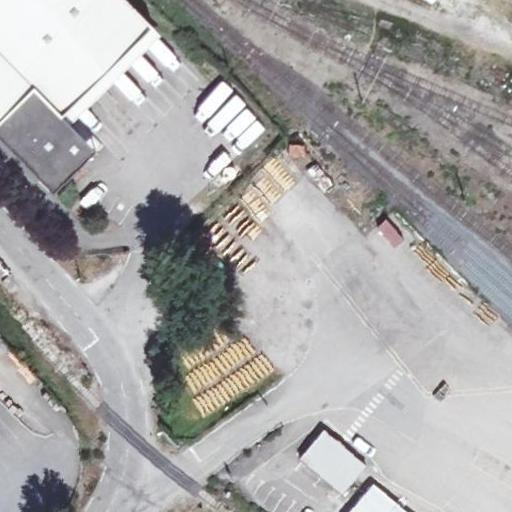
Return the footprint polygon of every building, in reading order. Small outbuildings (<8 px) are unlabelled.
[(0,0),(0,33),(74,107),(104,78),(27,0),(0,0)] [(127,0),(27,0),(104,78),(155,28),(127,0)] [(155,28),(104,78),(120,94),(171,45),(155,28)] [(74,107),(0,33),(0,124),(8,133),(3,138),(56,192),(78,171),(84,165),(66,146),(80,133),(65,116),(74,107)] [(90,123),(120,94),(104,78),(74,107),(90,123)] [(90,123),(74,107),(65,116),(80,133),(90,123)] [(98,152),(80,133),(66,146),(84,165),(94,156),(98,152)] [(273,158),(251,182),(274,203),(296,179),(273,158)] [(345,511),(354,511),(381,478),(331,436),(300,473),(345,511)]
